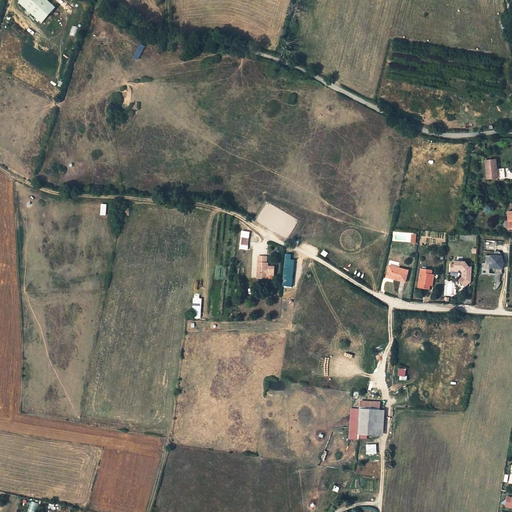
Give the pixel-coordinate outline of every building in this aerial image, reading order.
[(47,0),(20,0),(19,2),(42,22),(56,7),(47,0)] [(485,160),(486,179),(495,178),(494,169),(496,169),(496,159),(485,160)] [(247,250),(249,231),(241,230),(239,249),(247,250)] [(497,241),(486,240),(485,251),(494,251),(496,252),(497,241)] [(496,252),(494,251),(494,256),(486,255),(485,263),(482,263),(482,272),(490,272),(490,267),(495,268),(495,273),(503,273),(502,265),(499,261),(499,259),(502,260),(501,254),(501,252),(496,252)] [(261,253),(253,252),(251,274),(257,275),(257,272),(261,273),(261,271),(268,272),(269,263),(262,263),(260,263),(261,259),(261,253)] [(292,287),(294,259),(290,259),(291,254),(285,253),(281,286),(292,287)] [(456,265),(456,269),(459,270),(463,270),(464,271),(464,279),(462,281),(466,285),(471,280),(473,280),(473,277),(472,277),(472,273),(473,273),(473,267),(471,267),(467,262),(457,262),(456,265)] [(456,269),(456,265),(451,264),(451,272),(459,272),(459,270),(456,269)] [(408,270),(398,268),(397,270),(388,267),(386,277),(405,282),(408,270)] [(429,289),(429,285),(431,274),(432,270),(420,268),(417,288),(429,289)] [(490,272),(482,272),(482,275),(495,276),(495,282),(497,283),(496,290),(498,289),(500,285),(502,282),(501,282),(501,275),(503,275),(503,273),(495,273),(490,272)] [(446,295),(455,296),(455,284),(446,283),(446,295)] [(200,318),(201,298),(192,298),(192,318),(200,318)] [(358,428),(358,434),(378,435),(383,435),(384,410),(380,410),(361,409),(359,408),(359,415),(358,428)] [(376,444),(366,444),(366,454),(376,454),(376,444)] [(34,511),(37,503),(29,501),(26,511),(34,511)]
